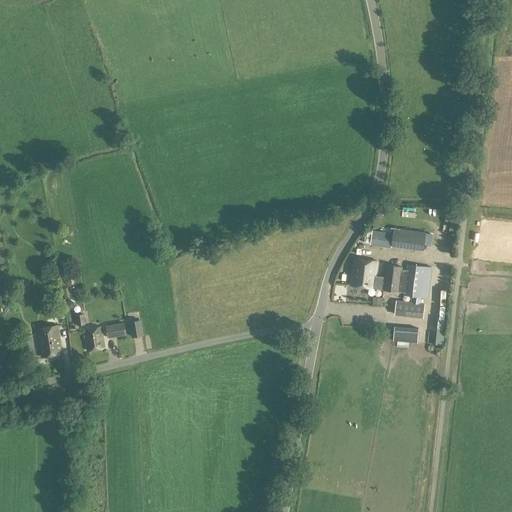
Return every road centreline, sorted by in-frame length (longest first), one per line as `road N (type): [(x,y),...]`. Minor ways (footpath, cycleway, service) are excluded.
road 1 (unclassified): [(317,321),(334,263),(381,168),(382,60),(370,0)]
road 2 (unclassified): [(0,400),(91,370),(317,321)]
road 3 (unclassified): [(284,511),(317,321)]
